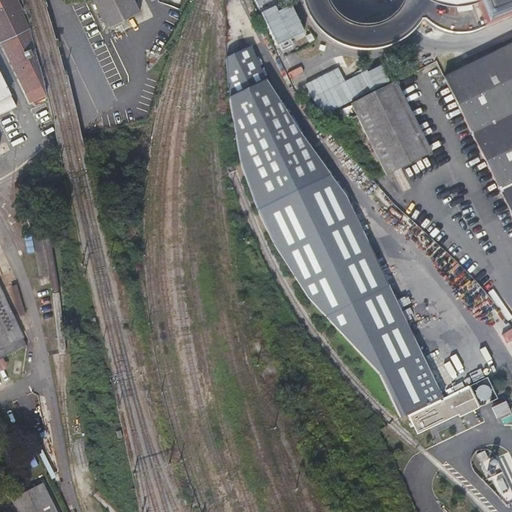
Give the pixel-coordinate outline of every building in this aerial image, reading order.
[(29,27),(30,27),(24,10),(21,0),(0,0),(0,37),(31,101),(33,99),(34,103),(47,97),(29,27)] [(138,12),(132,0),(92,0),(106,28),(138,12)] [(301,35),(285,0),(251,0),(272,48),(301,35)] [(299,0),(302,8),(305,14),(308,21),(314,27),(321,34),(329,40),(336,44),(344,47),(354,48),(369,48),(376,48),(383,46),(388,44),(395,41),(401,37),(405,33),(414,25),(418,20),(421,14),(418,11),(415,6),(412,1),(411,0),(399,0),(399,2),(396,7),(391,13),(386,17),(381,20),(373,22),(365,24),(357,23),(348,21),(336,14),(331,9),(327,2),(325,0),(299,0)] [(511,0),(411,0),(412,1),(415,6),(418,11),(421,14),(424,18),(434,25),(439,28),(449,31),(452,32),(457,32),(461,32),(466,32),(469,30),(511,13),(511,0)] [(511,44),(445,78),(501,193),(511,187),(511,44)] [(228,99),(264,84),(249,50),(224,61),(228,99)] [(0,114),(16,106),(0,72),(0,114)] [(431,153),(396,82),(351,105),(386,174),(431,153)] [(264,84),(228,99),(238,162),(256,210),(274,247),(309,299),(379,374),(400,419),(408,415),(442,398),(342,194),(264,84)] [(511,187),(501,193),(511,214),(511,187)] [(0,358),(26,345),(22,337),(23,336),(0,288),(0,358)] [(442,398),(408,415),(417,435),(430,428),(458,415),(460,417),(479,408),(468,385),(442,398)] [(502,398),(488,405),(495,419),(509,411),(502,398)] [(55,511),(41,485),(12,499),(18,511),(55,511)]
